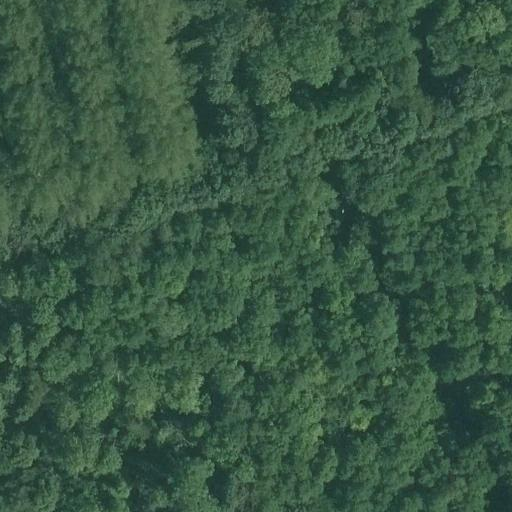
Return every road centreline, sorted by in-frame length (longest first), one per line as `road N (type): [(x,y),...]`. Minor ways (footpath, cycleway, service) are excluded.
road 1 (track): [(0,190),(511,28)]
road 2 (track): [(511,76),(0,238)]
road 3 (track): [(329,135),(420,327),(511,484)]
